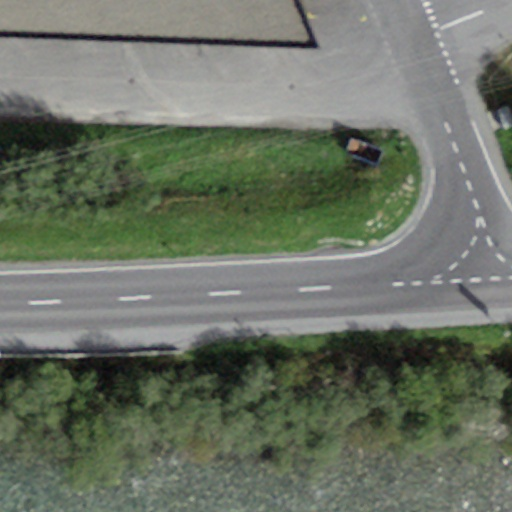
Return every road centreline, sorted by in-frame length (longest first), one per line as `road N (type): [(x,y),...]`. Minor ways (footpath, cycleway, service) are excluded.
road 1 (residential): [(479,290),(0,304)]
road 2 (unknown): [(410,43),(0,46)]
road 3 (residential): [(392,0),(460,166),(479,290)]
